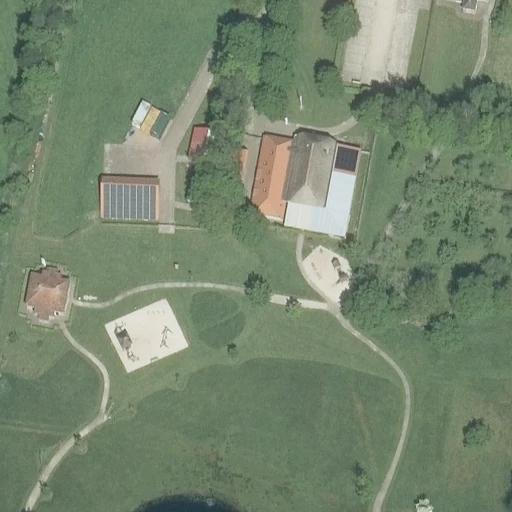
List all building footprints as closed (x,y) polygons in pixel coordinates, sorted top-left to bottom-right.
[(487,0),(444,0),(445,1),(464,4),(462,12),(475,15),(477,1),(487,3),(487,0)] [(373,92),(371,106),(380,107),(382,93),(373,92)] [(155,114),(147,132),(156,136),(165,118),(155,114)] [(189,165),(215,171),(221,139),(195,134),(189,165)] [(264,140),(250,216),(282,222),(285,206),(288,206),(325,213),(326,212),(332,178),(354,182),(360,153),(337,149),(338,147),(295,140),(294,146),(287,144),(286,148),(273,145),(274,142),(264,140)] [(111,159),(150,160),(150,144),(111,143),(111,159)] [(242,191),(246,154),(230,152),(226,189),(242,191)] [(332,178),(326,212),(348,216),(354,182),(332,178)] [(103,184),(101,210),(157,213),(159,186),(103,184)] [(48,271),(47,276),(42,275),(41,280),(32,278),(26,310),(35,311),(34,316),(39,317),(38,322),(48,324),(48,319),(54,320),(55,315),(64,317),(70,285),(61,284),(62,279),(56,278),(57,273),(48,271)]
